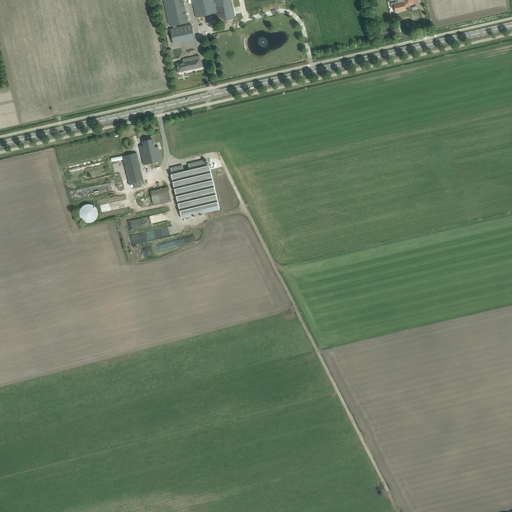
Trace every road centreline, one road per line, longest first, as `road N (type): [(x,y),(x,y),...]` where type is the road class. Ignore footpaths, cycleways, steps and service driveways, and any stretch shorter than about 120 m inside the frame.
road 1 (primary): [(0,144),(511,26)]
road 2 (track): [(400,511),(217,155)]
